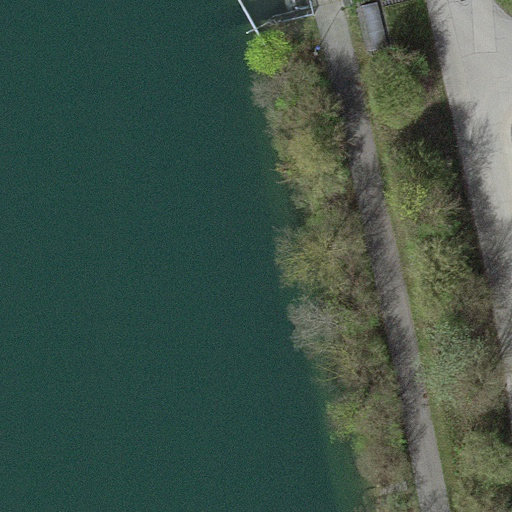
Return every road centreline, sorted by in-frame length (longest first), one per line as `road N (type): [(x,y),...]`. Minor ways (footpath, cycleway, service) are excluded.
road 1 (unclassified): [(324,0),(437,511)]
road 2 (unclassified): [(449,37),(511,325)]
